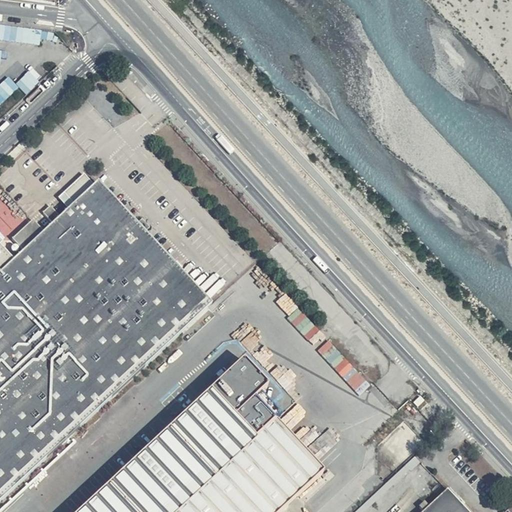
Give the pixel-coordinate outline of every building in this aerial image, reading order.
[(42,28),(0,24),(0,37),(41,41),(42,28)] [(17,84),(9,76),(0,84),(0,104),(20,86),(26,93),(39,81),(30,72),(17,84)] [(0,237),(0,500),(213,304),(100,180),(95,185),(84,173),(59,198),(67,210),(60,215),(50,207),(15,240),(24,251),(15,262),(0,244),(4,241),(0,237)] [(309,340),(320,330),(299,308),(288,318),(309,340)] [(319,350),(360,395),(371,384),(330,340),(319,350)] [(245,360),(79,511),(282,511),(324,474),(317,464),(343,439),(308,402),(283,425),(277,421),(283,414),(263,394),(268,386),(245,360)] [(468,511),(447,490),(423,511),(468,511)]
